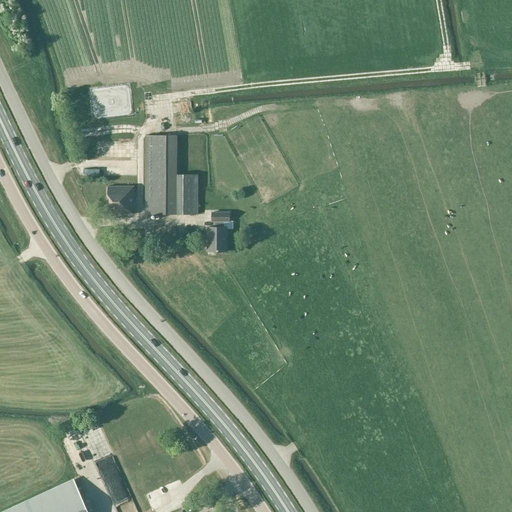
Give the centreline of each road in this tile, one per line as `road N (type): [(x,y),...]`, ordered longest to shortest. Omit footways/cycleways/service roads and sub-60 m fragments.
road 1 (unclassified): [(0,70),(84,234),(257,433),(311,511)]
road 2 (primary): [(287,511),(232,434),(70,251),(0,122)]
road 3 (unclassified): [(0,167),(77,295),(184,411),(261,511)]
